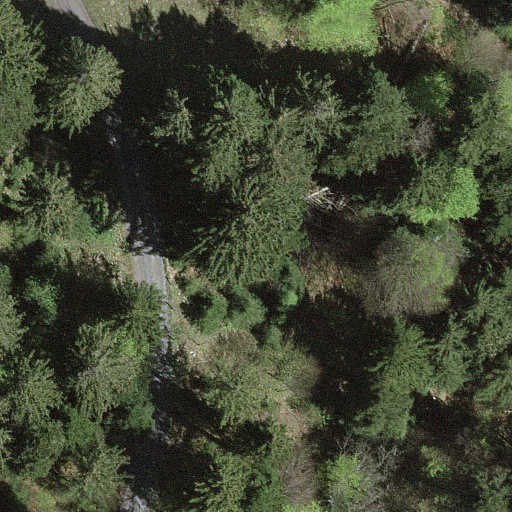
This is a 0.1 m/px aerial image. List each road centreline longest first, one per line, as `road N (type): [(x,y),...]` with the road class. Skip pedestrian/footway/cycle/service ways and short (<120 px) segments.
road 1 (track): [(34,0),(97,78),(176,414),(134,511)]
road 2 (track): [(448,0),(511,117)]
